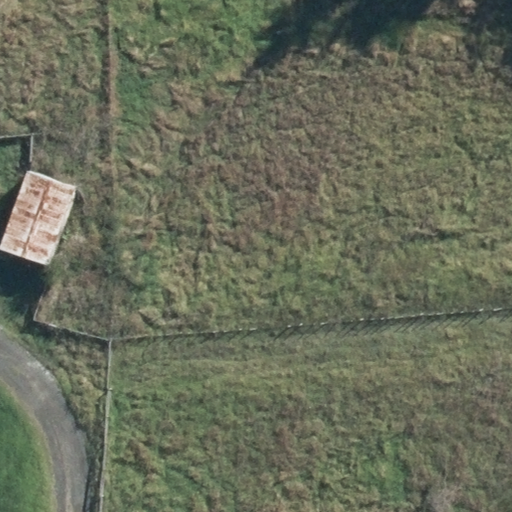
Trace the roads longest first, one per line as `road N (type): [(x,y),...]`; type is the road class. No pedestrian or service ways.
road 1 (track): [(511,330),(46,368)]
road 2 (track): [(73,511),(46,368),(0,346)]
